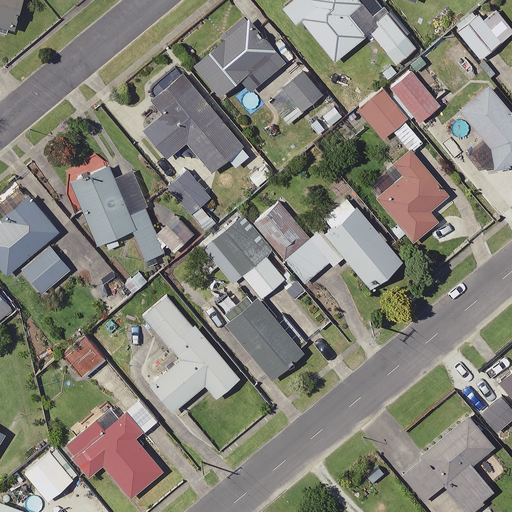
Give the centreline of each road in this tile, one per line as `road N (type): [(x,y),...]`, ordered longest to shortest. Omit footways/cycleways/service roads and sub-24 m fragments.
road 1 (residential): [(226,511),(511,273)]
road 2 (residential): [(150,0),(0,126)]
